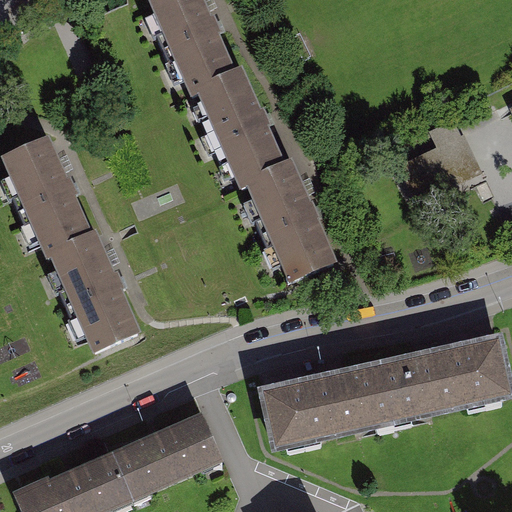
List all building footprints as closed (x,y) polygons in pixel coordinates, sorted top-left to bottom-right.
[(215,27),(202,0),(149,0),(191,93),(198,90),(235,74),(215,27)] [(235,74),(198,90),(241,190),(248,187),(287,170),(265,120),(244,71),(235,74)] [(440,154),(400,174),(421,217),(488,184),(458,123),(431,136),(440,154)] [(89,254),(46,157),(0,175),(0,180),(42,275),(47,273),(89,254)] [(248,187),(291,287),(338,267),(315,213),(295,167),(287,170),(248,187)] [(92,373),(138,353),(93,252),(89,254),(47,273),(92,373)] [(511,380),(502,337),(268,391),(282,451),(511,398),(511,380)] [(208,413),(19,494),(27,511),(118,511),(230,464),(208,413)]
